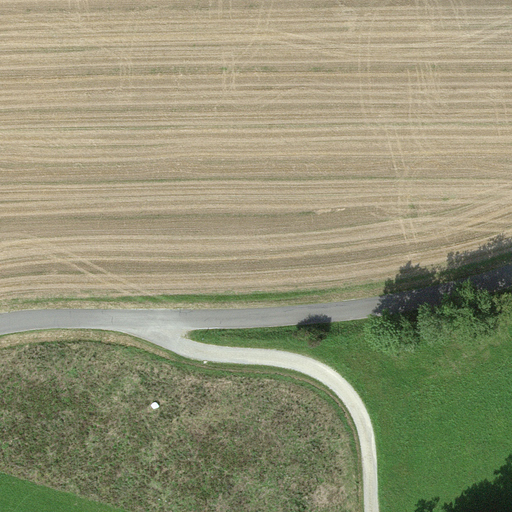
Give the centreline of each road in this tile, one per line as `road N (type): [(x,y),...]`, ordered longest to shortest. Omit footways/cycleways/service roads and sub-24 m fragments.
road 1 (unclassified): [(0,327),(285,318),(440,282),(511,252)]
road 2 (track): [(374,511),(367,438),(337,386),(277,361),(205,355),(115,322)]
